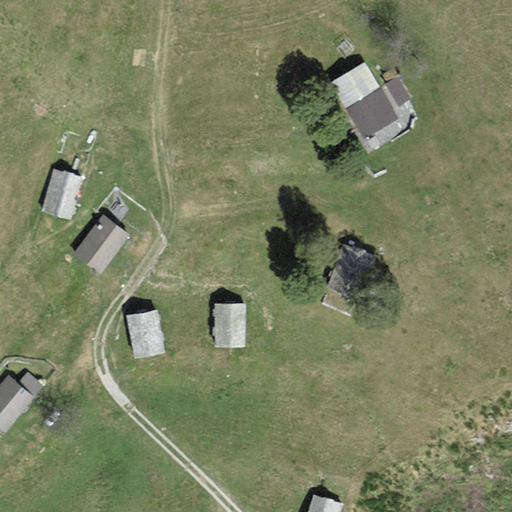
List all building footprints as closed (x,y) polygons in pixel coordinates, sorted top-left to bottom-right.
[(328,84),(344,110),(379,88),(364,62),(328,84)] [(397,77),(385,84),(397,106),(410,98),(397,77)] [(379,88),(344,110),(363,140),(398,119),(379,88)] [(70,219),(80,177),(51,169),(41,212),(70,219)] [(129,235),(100,215),(72,254),(100,275),(129,235)] [(375,255),(340,243),(325,285),(360,297),(375,255)] [(244,346),(244,304),(213,304),(213,346),(244,346)] [(157,311),(125,317),(134,359),(165,353),(157,311)] [(0,428),(5,432),(42,385),(25,372),(17,382),(7,374),(0,382),(0,428)] [(340,511),(343,505),(312,494),(306,511),(340,511)]
